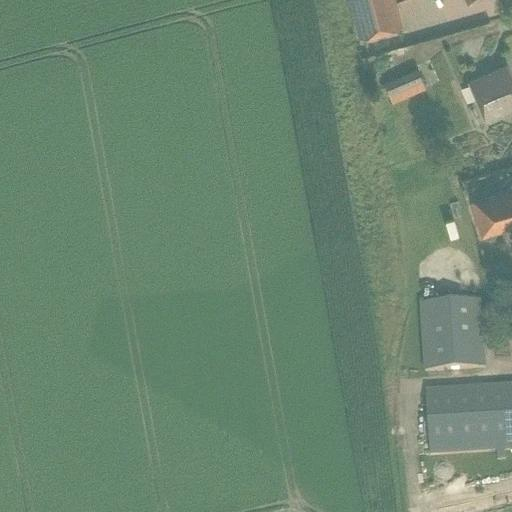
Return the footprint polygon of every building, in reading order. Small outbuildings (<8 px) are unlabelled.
[(346,0),(356,37),(401,25),(394,0),(346,0)] [(484,119),(511,106),(511,80),(505,65),(487,73),(468,81),(484,119)] [(383,82),(391,102),(425,88),(416,68),(383,82)] [(511,189),(470,202),(481,237),(511,227),(511,189)] [(420,308),(424,374),(484,370),(480,304),(420,308)] [(511,388),(426,394),(430,458),(511,452),(511,388)]
